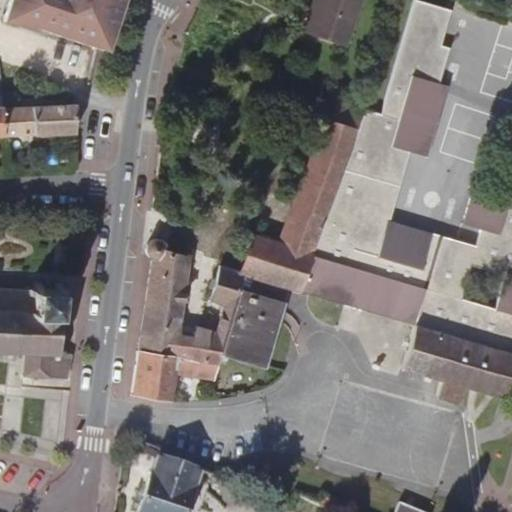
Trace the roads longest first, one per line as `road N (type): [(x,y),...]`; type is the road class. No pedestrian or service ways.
road 1 (tertiary): [(101,409),(126,191)]
road 2 (residential): [(134,119),(0,53)]
road 3 (residential): [(242,419),(101,409)]
road 4 (residential): [(126,191),(0,188)]
road 5 (tertiary): [(134,119),(161,0)]
